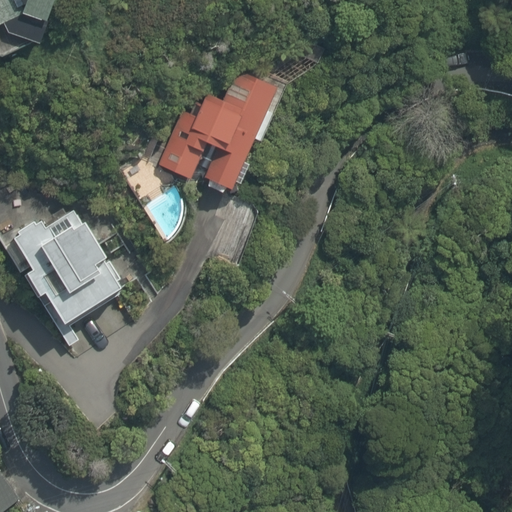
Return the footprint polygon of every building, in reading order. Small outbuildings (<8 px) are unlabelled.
[(12,0),(0,0),(0,36),(25,24),(12,0)] [(55,30),(64,0),(34,0),(28,22),(55,30)] [(235,81),(226,104),(207,96),(199,119),(181,112),(159,170),(235,199),(279,82),(262,76),(256,89),(235,81)] [(16,246),(35,277),(29,280),(45,306),(51,303),(71,336),(131,300),(77,210),(43,231),(37,222),(17,234),(22,242),(16,246)] [(0,481),(0,511),(2,511),(20,499),(4,478),(0,481)]
